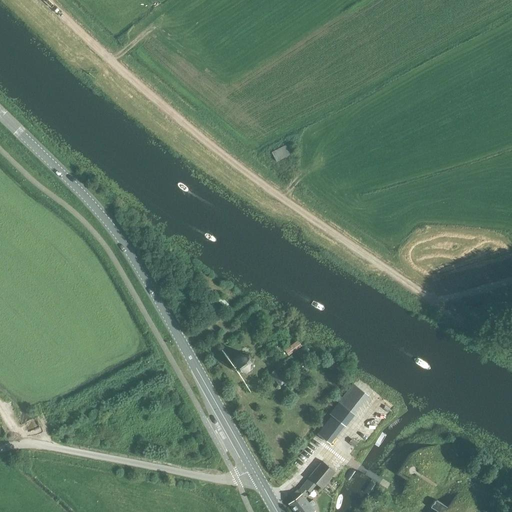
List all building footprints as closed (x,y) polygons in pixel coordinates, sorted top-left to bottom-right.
[(294,152),(289,143),(272,152),(276,160),(276,162),(294,152)] [(291,355),(304,345),(300,340),(287,349),(291,355)] [(248,375),(255,368),(255,359),(250,355),(241,354),(234,360),(234,367),(240,374),(248,375)] [(281,387),(288,381),(278,370),(271,376),(281,387)] [(355,385),(341,404),(350,412),(352,413),(366,394),(365,393),(355,385)] [(325,424),(317,434),(327,442),(328,443),(336,433),(335,432),(325,424)] [(352,439),(349,443),(355,448),(358,443),(352,439)] [(426,465),(415,459),(419,455),(423,452),(428,450),(434,449),(433,447),(429,447),(426,447),(425,447),(420,448),(416,450),(412,451),(408,454),(396,474),(406,480),(404,488),(401,495),(403,496),(411,482),(414,484),(419,476),(426,465)] [(323,487),(335,472),(322,462),(299,490),(304,494),(307,490),(310,492),(318,483),(323,487)] [(298,489),(290,495),(293,500),(301,494),(298,489)] [(293,500),(288,504),(294,511),(313,511),(316,511),(313,507),(316,504),(312,500),(309,502),(302,493),(301,494),(293,500)] [(476,511),(477,511),(477,507),(473,503),(457,493),(448,508),(435,500),(431,507),(438,511),(437,511),(476,511)]
